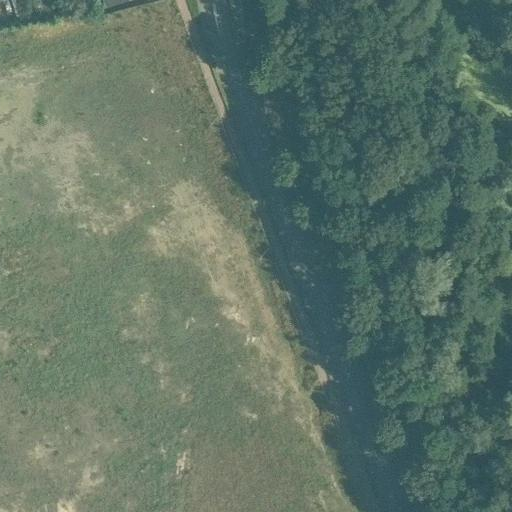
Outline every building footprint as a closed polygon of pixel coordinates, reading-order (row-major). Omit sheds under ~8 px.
[(65,0),(56,0),(57,0),(62,14),(69,12),(65,0)] [(172,267),(197,376),(235,367),(210,259),(172,267)] [(124,292),(123,312),(141,313),(142,293),(124,292)] [(143,377),(160,377),(161,355),(144,354),(143,377)] [(169,407),(173,391),(161,388),(156,404),(169,407)] [(328,511),(312,454),(186,489),(176,454),(150,462),(155,480),(142,483),(146,499),(169,493),(174,511),(328,511)]
